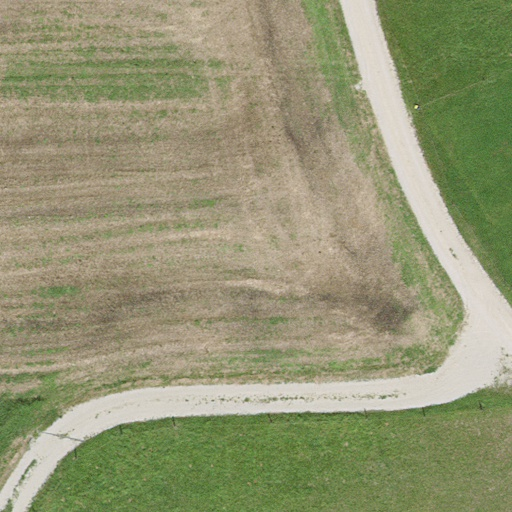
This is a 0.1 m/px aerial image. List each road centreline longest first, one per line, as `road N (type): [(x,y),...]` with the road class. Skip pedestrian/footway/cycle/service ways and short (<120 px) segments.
road 1 (track): [(7,511),(41,448),(101,401),(438,392),(502,330)]
road 2 (track): [(346,0),(382,107),(459,283),(511,340)]
